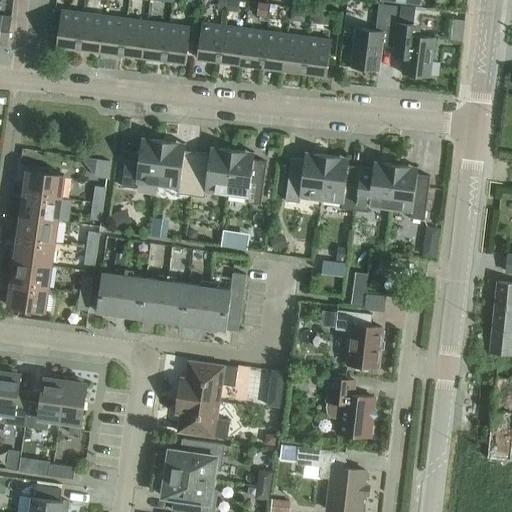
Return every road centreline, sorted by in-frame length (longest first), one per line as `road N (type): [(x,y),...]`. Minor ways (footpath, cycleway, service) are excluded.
road 1 (residential): [(478,128),(0,79)]
road 2 (residential): [(0,330),(150,352),(126,511)]
road 3 (unclassified): [(448,370),(478,128)]
road 4 (residential): [(408,367),(391,511)]
road 5 (unclassified): [(430,511),(448,370)]
road 6 (unclassified): [(478,128),(491,8)]
